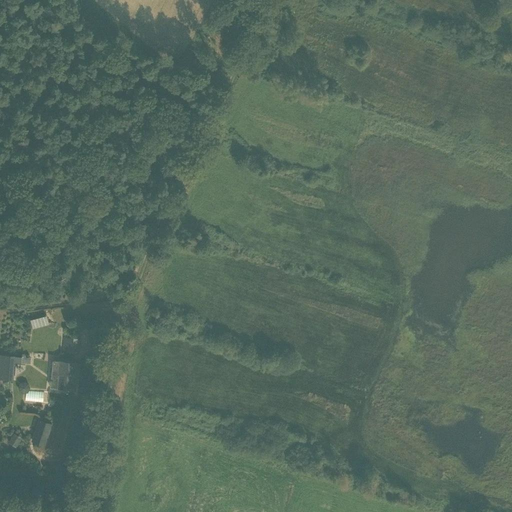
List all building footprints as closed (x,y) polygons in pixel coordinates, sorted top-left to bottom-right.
[(47,314),(30,318),(32,327),(48,324),(47,314)] [(63,336),(62,350),(79,352),(80,338),(63,336)] [(21,357),(19,357),(19,356),(0,354),(0,378),(13,380),(14,362),(19,362),(30,363),(30,357),(25,357),(26,354),(21,354),(21,357)] [(74,390),(77,363),(77,362),(53,360),(50,387),(74,390)] [(45,446),(53,423),(38,418),(31,441),(45,446)] [(17,447),(22,438),(13,433),(8,442),(17,447)]
